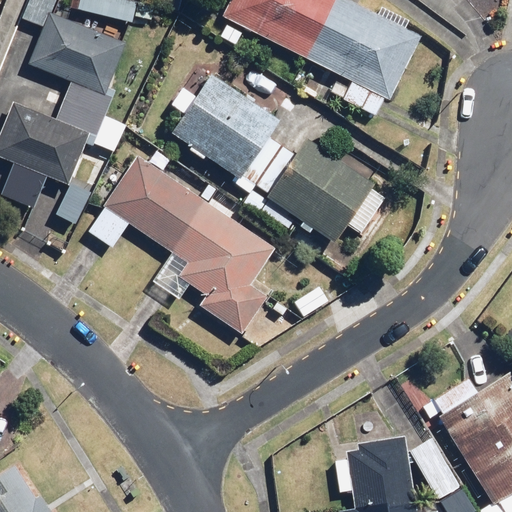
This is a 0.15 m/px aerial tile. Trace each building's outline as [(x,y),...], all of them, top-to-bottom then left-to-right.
[(108,94),(111,88),(131,44),(58,12),(62,0),(29,0),(24,16),(47,24),(32,66),(72,80),(108,94)] [(155,0),(98,0),(95,18),(153,28),(158,0),(155,0)] [(353,0),(236,0),(218,37),(240,49),(252,26),(351,77),(341,96),(382,117),(424,36),(353,0)] [(186,118),(177,131),(236,174),(232,180),(248,191),(255,182),(283,143),(274,136),(286,120),(219,72),(201,98),(184,85),(170,106),(186,118)] [(108,94),(72,80),(58,119),(92,131),(84,155),(111,164),(129,125),(110,116),(121,92),(111,88),(108,94)] [(69,183),(74,185),(76,177),(84,155),(92,131),(58,119),(14,104),(0,145),(0,153),(17,160),(5,196),(41,209),(52,177),(69,183)] [(300,155),(283,143),(255,182),(337,242),(377,187),(312,139),(300,155)] [(200,199),(140,155),(88,228),(116,248),(133,223),(172,251),(154,277),(184,299),(195,284),(210,294),(203,303),(248,336),(275,298),(253,283),(283,242),(243,213),(246,210),(210,184),(200,199)] [(272,202),(254,189),(242,206),(260,219),(272,202)] [(330,300),(319,285),(295,304),(306,319),(330,300)] [(468,374),(424,402),(492,508),(511,495),(511,378),(509,374),(480,392),(468,374)] [(356,510),(340,511),(339,511),(415,511),(416,510),(407,439),(332,448),(338,493),(353,491),(356,510)] [(0,511),(59,511),(48,496),(39,502),(12,464),(0,471),(0,511)] [(471,511),(477,508),(461,487),(442,502),(449,511),(471,511)]
